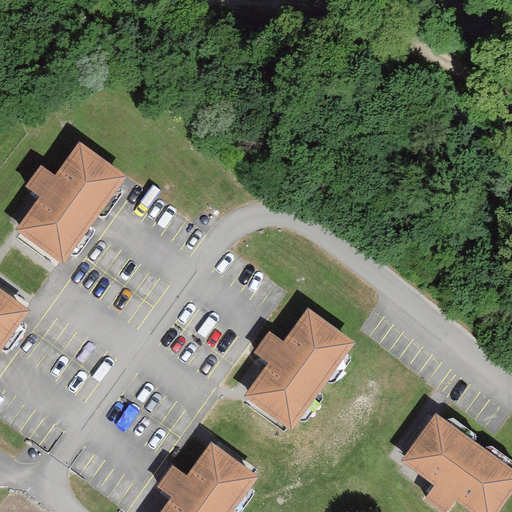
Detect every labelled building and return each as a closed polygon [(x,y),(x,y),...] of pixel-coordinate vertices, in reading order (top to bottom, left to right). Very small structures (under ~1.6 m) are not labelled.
[(65,257),(128,171),(83,139),(59,172),(43,161),(28,181),(43,193),(20,224),(65,257)] [(0,346),(29,308),(0,286),(0,346)] [(292,424),(355,338),(310,305),(286,339),(271,328),(256,348),(271,359),(247,391),(292,424)] [(495,511),(511,490),(511,463),(437,409),(403,457),(436,481),(425,497),(446,511),(457,496),(478,511),(495,511)] [(228,511),(258,472),(213,439),(189,473),(174,462),(159,482),(174,493),(160,511),(228,511)]
